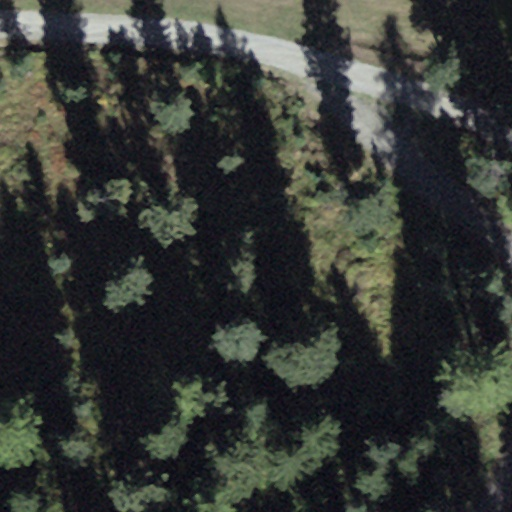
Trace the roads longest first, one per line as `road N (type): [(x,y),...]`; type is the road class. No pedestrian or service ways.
road 1 (track): [(511,137),(313,66),(172,36),(0,20)]
road 2 (track): [(313,66),(359,121),(511,251)]
